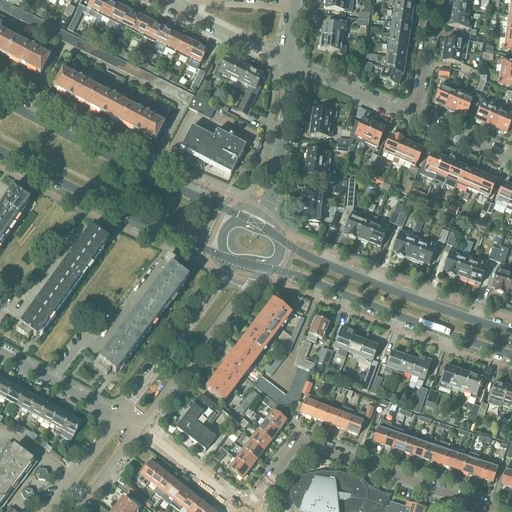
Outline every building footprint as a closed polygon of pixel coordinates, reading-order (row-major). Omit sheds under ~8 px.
[(91,12),(98,15),(105,0),(91,0),(87,9),(80,6),(67,31),(72,34),(82,13),(89,16),(91,12)] [(116,5),(106,0),(105,0),(98,15),(109,21),(117,5),(116,5)] [(325,0),(325,5),(326,5),(326,11),(350,14),(352,14),(354,0),(352,0),(350,0),(325,0)] [(488,1),(481,0),(480,9),(487,10),(488,1)] [(394,1),(393,5),(395,6),(394,13),(412,15),(412,14),(414,14),(414,11),(413,10),(413,4),(396,1),(394,1)] [(450,10),(449,16),(467,18),(469,18),(470,14),(468,14),(470,7),(451,4),(451,6),(448,6),(448,9),(450,10)] [(74,9),(68,6),(67,5),(62,16),(69,19),(74,9)] [(114,23),(120,26),(128,11),(127,10),(122,8),(117,5),(109,21),(106,28),(111,30),(114,23)] [(121,27),(117,35),(121,37),(126,30),(132,32),(140,17),(138,16),(134,13),(134,14),(128,11),(120,26),(121,27)] [(392,12),(392,17),(393,17),(392,24),(410,27),(410,26),(412,25),(413,22),(411,21),(412,15),(394,13),(392,12)] [(358,21),(369,22),(370,15),(359,14),(358,21)] [(447,18),(446,21),(448,22),(448,27),(461,29),(468,30),(471,31),(471,26),(472,19),(469,19),(469,18),(467,18),(449,16),(449,17),(447,18)] [(132,32),(143,38),(151,22),(150,22),(150,21),(145,19),(140,17),(132,32)] [(502,27),(508,28),(511,28),(511,17),(509,17),(508,24),(503,23),(502,27)] [(151,22),(143,38),(154,43),(162,28),(161,27),(156,24),(156,25),(151,22)] [(384,23),(383,29),(390,30),(390,28),(392,28),(391,35),(408,38),(409,37),(411,36),(411,33),(409,32),(410,27),(392,24),(384,23)] [(322,30),(321,37),(341,40),(343,40),(344,41),(345,33),(346,27),(335,26),(335,25),(332,25),(331,25),(324,24),(323,30),(322,30)] [(162,28),(154,43),(165,49),(173,33),(172,33),(172,32),(167,30),(162,28)] [(15,40),(0,31),(0,53),(6,57),(15,40)] [(169,50),(177,54),(184,39),(183,38),(184,38),(178,35),(178,36),(173,33),(165,49),(162,54),(166,56),(169,50)] [(383,35),(383,38),(387,39),(390,40),(389,47),(407,49),(407,48),(409,48),(409,45),(408,44),(408,38),(391,35),(388,34),(384,34),(383,35)] [(321,37),(320,45),(321,45),(321,50),(328,51),(328,52),(331,53),(332,52),(335,52),(334,55),(344,57),(344,51),(345,51),(346,48),(342,47),(343,40),(341,40),(321,37)] [(101,48),(104,43),(96,39),(93,44),(101,48)] [(189,41),(184,39),(177,54),(188,60),(195,44),(194,44),(194,43),(190,41),(189,41)] [(468,43),(446,39),(445,45),(443,46),(442,49),(444,50),(444,51),(466,54),(467,54),(468,43)] [(511,40),(506,39),(505,46),(503,46),(502,51),(510,52),(510,53),(511,52),(511,40)] [(6,57),(22,65),(40,75),(46,64),(47,65),(48,62),(47,62),(49,57),(15,40),(6,57)] [(188,60),(185,65),(197,71),(207,50),(206,49),(201,47),(195,44),(188,60)] [(387,51),(388,51),(387,58),(405,61),(405,60),(407,59),(408,56),(406,55),(407,49),(389,47),(387,46),(387,51)] [(124,59),(126,54),(118,50),(116,55),(124,59)] [(463,65),(465,65),(465,63),(463,62),(463,61),(466,61),(466,54),(444,51),(443,52),(441,53),(441,56),(443,57),(442,63),(463,66),(463,65)] [(225,76),(231,79),(238,64),(227,58),(221,69),(219,68),(214,77),(223,81),(225,76)] [(386,65),(384,69),(403,72),(403,71),(405,70),(406,67),(404,66),(405,61),(387,58),(386,58),(385,62),(385,63),(386,63),(386,65)] [(146,70),(148,65),(141,61),(138,66),(146,70)] [(501,66),(500,73),(511,74),(511,62),(509,61),(509,62),(501,61),(500,66),(501,66)] [(238,64),(231,79),(243,85),(250,69),(238,64)] [(262,75),(250,69),(243,85),(249,88),(237,112),(247,117),(250,111),(249,110),(258,92),(255,90),(262,75)] [(380,80),(381,81),(381,83),(384,84),(386,83),(397,87),(397,86),(399,86),(401,83),(399,81),(400,80),(400,76),(403,77),(403,72),(384,69),(380,80)] [(480,80),(481,76),(481,74),(472,70),(470,76),(480,80)] [(63,71),(59,78),(54,89),(87,106),(97,89),(63,71)] [(197,88),(205,73),(199,71),(192,85),(197,88)] [(169,81),(171,76),(163,72),(161,77),(169,81)] [(511,74),(500,73),(499,80),(498,80),(497,85),(505,86),(509,87),(511,86),(511,74)] [(482,93),(487,83),(482,81),(477,91),(482,93)] [(196,98),(202,101),(210,85),(204,82),(196,98)] [(487,83),(482,93),(487,96),(492,85),(487,83)] [(445,108),(452,89),(442,85),(438,93),(437,93),(436,97),(434,103),(438,105),(438,107),(442,108),(443,107),(445,108)] [(130,107),(97,89),(87,106),(121,124),(130,107)] [(454,112),(455,112),(463,94),(452,89),(445,108),(449,109),(449,111),(452,113),(454,112)] [(473,99),(463,94),(455,112),(460,114),(460,116),(463,117),(464,116),(465,117),(473,99)] [(202,101),(196,98),(194,97),(193,98),(188,107),(187,109),(210,120),(216,108),(202,101)] [(188,107),(193,98),(177,99),(184,102),(182,105),(188,107)] [(481,123),(485,125),(495,102),(491,100),(489,105),(482,102),(475,120),(476,121),(476,122),(479,124),(481,123)] [(216,108),(227,113),(230,108),(224,105),(226,102),(222,101),(221,104),(219,103),(216,108)] [(492,127),(496,129),(504,112),(494,107),(495,103),(495,102),(485,125),(487,125),(487,127),(490,128),(492,127)] [(121,124),(154,141),(163,124),(130,107),(121,124)] [(502,132),(507,134),(509,128),(510,128),(511,124),(511,121),(511,110),(509,114),(504,112),(496,129),(497,130),(497,132),(500,133),(502,132)] [(311,116),(310,123),(330,125),(331,113),(324,112),(320,111),(313,111),(313,116),(311,116)] [(351,129),(348,142),(350,142),(349,148),(348,154),(350,154),(354,147),(351,146),(355,139),(365,144),(373,125),(372,125),(372,123),(368,122),(367,123),(362,121),(359,128),(358,131),(351,129)] [(329,133),(330,125),(310,123),(309,131),(311,131),(310,137),(317,137),(316,138),(320,138),(321,138),(331,139),(331,133),(329,133)] [(373,125),(365,144),(376,149),(384,130),(379,128),(379,126),(375,125),(374,126),(373,125)] [(242,154),(246,146),(237,142),(238,140),(230,136),(229,138),(224,135),(216,130),(214,134),(215,135),(213,138),(192,127),(180,149),(188,153),(231,175),(238,161),(239,162),(243,154),(242,154)] [(401,141),(402,140),(395,137),(394,138),(390,137),(387,144),(386,147),(383,155),(389,158),(390,155),(394,157),(401,141)] [(398,159),(404,162),(412,144),(407,142),(405,143),(401,142),(401,141),(394,157),(392,162),(396,164),(398,159)] [(417,146),(412,144),(404,162),(411,165),(410,166),(415,168),(418,161),(419,161),(420,158),(420,157),(423,150),(418,148),(417,146)] [(337,146),(336,153),(348,154),(349,148),(337,146)] [(305,163),(324,165),(325,158),(327,159),(328,153),(308,150),(307,155),(306,155),(305,163)] [(424,164),(419,175),(433,181),(435,176),(443,157),(438,155),(437,156),(432,154),(429,161),(427,164),(427,165),(427,166),(424,164)] [(373,168),(375,163),(378,157),(373,155),(368,166),(373,168)] [(435,176),(433,181),(444,185),(446,180),(453,163),(449,161),(448,160),(443,157),(435,176)] [(323,173),(324,165),(305,163),(304,172),(305,172),(305,177),(325,179),(326,174),(323,173)] [(446,180),(444,185),(454,189),(456,185),(464,166),(459,164),(458,165),(453,163),(446,180)] [(464,166),(456,185),(467,190),(474,173),(470,171),(470,169),(464,166)] [(475,193),(477,194),(485,176),(480,173),(479,175),(474,173),(467,190),(474,193),(474,192),(476,192),(475,193)] [(367,182),(374,186),(378,177),(370,174),(367,182)] [(490,178),(485,176),(477,194),(483,196),(483,195),(484,196),(483,198),(488,200),(491,192),(492,192),(493,188),(496,182),(490,180),(490,178)] [(345,189),(346,182),(334,180),(333,187),(345,189)] [(346,208),(352,208),(354,180),(348,180),(346,208)] [(413,184),(407,182),(402,195),(407,198),(413,184)] [(0,242),(23,209),(24,210),(30,201),(21,195),(24,191),(22,189),(19,187),(15,184),(11,190),(12,190),(0,206),(0,242)] [(495,204),(505,209),(507,205),(511,193),(511,186),(510,185),(508,186),(503,184),(500,191),(498,194),(499,195),(495,204)] [(333,187),(333,194),(345,195),(345,189),(333,187)] [(301,204),(304,204),(324,207),(325,193),(312,192),(312,191),(308,190),(308,191),(303,191),(302,196),(300,196),(299,203),(301,203),(301,204)] [(410,197),(409,198),(424,204),(426,200),(427,196),(413,190),(410,197)] [(434,208),(436,204),(426,200),(424,204),(434,208)] [(370,202),(366,211),(372,213),(375,207),(374,206),(375,204),(370,202)] [(486,214),(490,204),(485,202),(481,212),(486,214)] [(302,217),(302,218),(309,219),(309,223),(309,225),(318,226),(318,224),(320,224),(325,226),(326,213),(323,213),(324,207),(304,204),(303,210),(301,209),(300,217),(302,217)] [(490,204),(486,214),(490,216),(494,206),(490,204)] [(333,216),(329,228),(336,231),(344,210),(344,209),(337,209),(334,216),(333,216)] [(393,212),(389,223),(390,223),(395,225),(399,215),(398,214),(394,213),(393,212)] [(399,215),(395,225),(401,228),(405,217),(406,214),(400,212),(399,215)] [(356,238),(364,219),(356,217),(357,215),(352,213),(344,233),(348,235),(347,237),(355,241),(356,238)] [(364,219),(356,238),(361,240),(360,241),(367,244),(376,224),(377,220),(366,215),(364,219)] [(419,234),(422,225),(416,223),(413,232),(419,234)] [(19,324),(15,330),(28,339),(30,336),(31,334),(36,338),(102,248),(108,241),(99,234),(103,230),(94,224),(90,228),(90,229),(20,325),(19,324)] [(380,248),(388,228),(382,225),(382,227),(376,224),(367,244),(375,247),(375,246),(380,248)] [(396,239),(397,239),(392,253),(397,254),(396,257),(403,259),(410,238),(411,235),(399,230),(396,239)] [(438,242),(444,244),(448,233),(442,231),(438,242)] [(450,234),(446,245),(452,247),(456,236),(450,234)] [(409,261),(415,263),(423,243),(410,238),(403,259),(404,260),(404,258),(409,259),(409,261)] [(429,267),(436,247),(430,245),(423,243),(415,263),(423,266),(424,265),(429,267)] [(474,262),(472,261),(467,260),(472,245),(466,243),(464,249),(461,258),(454,278),(455,278),(455,276),(460,278),(460,279),(467,282),(474,262)] [(511,274),(503,271),(505,264),(504,263),(509,248),(500,245),(498,250),(494,262),(501,264),(499,270),(498,270),(492,288),(496,290),(495,292),(504,295),(505,293),(511,274)] [(498,250),(494,249),(492,248),(488,260),(494,262),(498,250)] [(461,258),(449,254),(443,272),(447,273),(447,275),(454,278),(461,258)] [(96,363),(94,366),(107,376),(109,373),(111,370),(116,373),(181,287),(182,288),(189,278),(175,267),(178,263),(168,256),(164,261),(170,265),(99,360),(99,359),(96,363)] [(467,282),(472,283),(474,284),(475,283),(480,285),(482,278),(483,278),(484,274),(483,274),(487,265),(481,263),(481,265),(474,262),(467,282)] [(273,301),(263,315),(280,328),(291,314),(285,310),(281,307),(273,301)] [(251,330),(244,340),(261,353),(275,336),(276,333),(280,328),(263,315),(256,323),(255,325),(251,330)] [(303,337),(301,343),(302,343),(303,342),(307,343),(309,344),(310,343),(315,344),(317,338),(322,340),(322,339),(324,339),(326,333),(325,333),(328,323),(315,318),(315,320),(313,319),(311,326),(312,326),(307,339),(303,337)] [(342,329),(333,351),(338,353),(337,355),(344,359),(347,353),(353,338),(354,333),(342,329)] [(353,338),(347,353),(353,355),(352,358),(359,360),(365,342),(353,338)] [(232,355),(225,364),(243,378),(261,353),(244,340),(237,349),(232,355)] [(296,359),(293,366),(298,368),(309,372),(311,373),(315,364),(305,360),(311,345),(309,344),(307,343),(303,342),(302,343),(296,359)] [(359,360),(357,363),(369,367),(367,373),(373,375),(378,363),(372,361),(377,347),(365,342),(359,360)] [(320,349),(315,363),(321,365),(322,363),(326,351),(320,349)] [(326,351),(322,363),(328,365),(333,354),(326,351)] [(386,367),(384,373),(397,378),(399,372),(405,357),(392,352),(386,367)] [(405,357),(399,372),(411,376),(415,366),(416,362),(405,357)] [(415,366),(411,376),(419,379),(415,388),(419,389),(411,411),(419,414),(428,391),(421,388),(427,373),(431,362),(425,360),(419,357),(418,357),(416,362),(415,366)] [(214,379),(206,389),(224,402),(243,378),(225,364),(218,373),(214,379)] [(445,367),(438,388),(450,392),(451,389),(458,370),(451,368),(451,369),(445,367)] [(298,369),(295,374),(307,379),(309,373),(298,369)] [(458,370),(451,389),(464,393),(470,375),(464,373),(464,372),(458,370)] [(367,373),(361,389),(367,392),(373,375),(367,373)] [(295,374),(293,379),(305,384),(305,382),(307,379),(295,374)] [(470,375),(464,393),(470,395),(469,398),(472,399),(475,400),(482,379),(477,377),(477,376),(472,375),(471,374),(471,376),(470,375)] [(376,376),(369,393),(376,395),(382,379),(376,376)] [(293,379),(291,385),(303,389),(305,384),(293,379)] [(2,380),(0,382),(0,397),(5,400),(13,386),(2,380)] [(262,389),(259,392),(261,394),(263,396),(271,385),(267,382),(264,385),(262,389)] [(303,389),(301,394),(307,396),(308,396),(308,395),(312,385),(305,382),(305,384),(303,389)] [(494,383),(488,404),(500,408),(502,404),(507,387),(502,386),(503,384),(496,382),(496,383),(494,383)] [(271,385),(263,396),(268,399),(276,389),(271,385)] [(291,385),(289,390),(301,395),(301,394),(303,389),(291,385)] [(13,386),(5,400),(16,406),(24,392),(13,386)] [(507,387),(502,404),(511,407),(511,387),(508,386),(508,387),(507,387)] [(276,389),(268,399),(271,402),(272,403),(280,392),(276,389)] [(289,390),(287,395),(293,405),(297,404),(299,400),(301,395),(289,390)] [(425,407),(423,412),(432,415),(434,410),(439,394),(430,391),(425,407)] [(16,406),(15,409),(20,412),(22,409),(28,413),(36,398),(24,392),(16,406)] [(280,392),(272,403),(280,409),(283,408),(285,396),(280,392)] [(261,394),(257,399),(267,407),(271,402),(268,399),(263,396),(261,394)] [(190,411),(176,429),(196,444),(206,451),(211,444),(216,438),(206,431),(217,416),(218,417),(222,412),(202,395),(201,396),(195,404),(194,406),(191,410),(190,411)] [(285,396),(283,408),(285,408),(293,405),(287,395),(285,396)] [(307,396),(300,415),(312,419),(317,405),(316,405),(318,400),(308,395),(308,396),(307,396)] [(36,398),(28,413),(39,419),(47,404),(36,398)] [(47,404),(39,419),(50,425),(58,410),(47,404)] [(480,408),(476,419),(483,421),(487,406),(481,404),(480,408)] [(317,405),(312,419),(324,424),(329,410),(317,405)] [(368,406),(364,418),(369,420),(374,408),(368,406)] [(472,410),(470,417),(472,417),(476,419),(480,408),(473,406),(472,410)] [(340,414),(335,428),(346,432),(352,418),(353,414),(354,412),(342,408),(340,414)] [(248,409),(245,414),(250,418),(253,413),(249,410),(248,409)] [(269,409),(265,414),(269,417),(265,422),(279,432),(286,422),(273,412),(269,409)] [(58,410),(50,425),(62,431),(70,416),(61,412),(58,410)] [(329,410),(324,424),(335,428),(340,414),(329,410)] [(352,418),(346,432),(357,437),(363,422),(357,420),(359,416),(353,414),(352,418)] [(62,431),(59,436),(70,442),(81,423),(70,416),(62,431)] [(243,420),(239,425),(244,429),(248,423),(247,423),(243,420)] [(380,424),(373,443),(383,446),(388,432),(390,427),(391,424),(382,420),(381,424),(380,424)] [(8,421),(5,427),(10,430),(13,423),(8,421)] [(265,422),(258,431),(272,442),(279,432),(265,422)] [(20,427),(16,433),(22,436),(25,430),(20,427)] [(388,432),(383,446),(393,449),(398,434),(399,431),(390,427),(388,432)] [(235,430),(231,435),(236,439),(240,434),(235,430)] [(258,431),(250,441),(264,452),(270,444),(272,442),(258,431)] [(398,434),(393,449),(403,453),(408,439),(402,437),(404,432),(399,431),(398,434)] [(32,433),(28,438),(33,442),(37,436),(32,433)] [(228,439),(224,444),(229,448),(233,443),(228,439)] [(408,439),(403,453),(413,456),(418,440),(414,439),(414,441),(408,439)] [(418,440),(413,456),(423,459),(427,445),(422,443),(423,442),(418,440)] [(427,445),(423,459),(433,463),(439,442),(440,441),(435,440),(433,447),(427,445)] [(40,444),(38,446),(43,450),(47,445),(43,441),(40,444)] [(248,444),(243,451),(257,461),(264,452),(250,441),(248,444)] [(0,452),(0,504),(5,501),(4,500),(34,461),(23,453),(8,442),(0,452)] [(439,442),(433,463),(443,466),(447,452),(449,445),(444,444),(439,442)] [(222,448),(214,459),(219,463),(227,452),(222,448)] [(53,449),(49,454),(59,462),(63,457),(53,449)] [(241,454),(236,460),(250,471),(257,461),(243,451),(241,454)] [(447,452),(443,466),(452,469),(458,453),(454,451),(453,454),(447,452)] [(458,453),(452,469),(462,472),(467,458),(463,457),(464,453),(459,451),(458,453)] [(467,458),(462,472),(472,476),(477,460),(479,457),(469,453),(467,458)] [(236,460),(229,470),(242,481),(250,471),(236,460)] [(477,460),(472,476),(482,479),(487,465),(481,463),(482,461),(477,460)] [(140,476),(137,480),(146,488),(150,483),(159,470),(148,462),(144,467),(145,467),(146,468),(144,471),(140,476)] [(487,465),(482,479),(492,482),(498,465),(493,463),(491,466),(487,465)] [(507,467),(502,485),(511,488),(511,487),(511,472),(511,468),(507,467)] [(40,469),(36,474),(38,480),(45,481),(48,476),(46,470),(40,469)] [(159,470),(150,483),(158,489),(168,477),(159,470)] [(290,492),(290,496),(291,498),(292,502),(295,505),(297,509),(301,511),(300,511),(357,511),(359,511),(425,511),(426,509),(427,509),(417,506),(406,502),(392,498),(390,503),(388,508),(386,507),(388,502),(390,495),(391,496),(391,495),(389,495),(387,495),(385,494),(383,494),(377,492),(377,489),(374,487),(372,489),(368,486),(365,484),(361,479),(362,481),(360,482),(357,480),(358,479),(357,478),(357,479),(339,474),(340,473),(339,473),(339,474),(320,473),(320,472),(320,473),(302,477),(302,476),(301,477),(302,478),(298,480),(295,483),(293,486),(291,490),(290,492)] [(158,489),(155,493),(163,499),(176,483),(168,477),(158,489)] [(176,483),(163,499),(169,504),(172,500),(174,502),(184,490),(176,483)] [(132,487),(128,492),(137,499),(141,493),(132,487)] [(25,489),(21,494),(24,500),(30,500),(34,495),(31,490),(25,489)] [(174,502),(172,506),(179,511),(192,496),(184,490),(174,502)] [(192,496),(179,511),(193,511),(201,502),(192,496)] [(144,497),(140,502),(145,506),(149,501),(144,497)] [(136,511),(137,511),(136,510),(126,502),(122,500),(120,503),(118,503),(116,505),(117,507),(114,511),(113,511),(136,511)] [(149,501),(145,506),(150,509),(154,505),(149,501)] [(206,511),(209,509),(201,502),(193,511),(206,511)]
